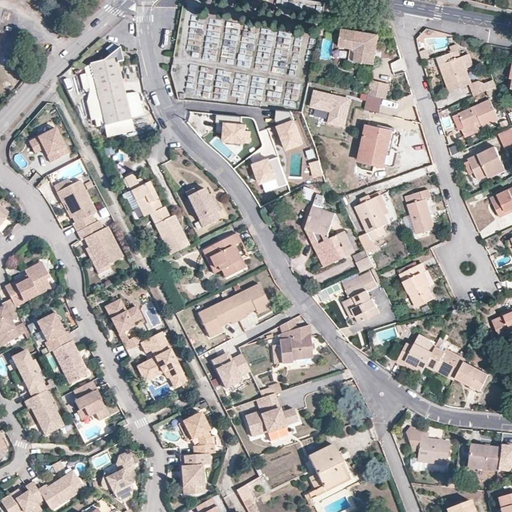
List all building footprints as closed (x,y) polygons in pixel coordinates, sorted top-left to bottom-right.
[(339,47),(351,49),(353,49),(356,53),(355,62),(373,65),(377,36),(341,30),(339,47)] [(133,130),(130,118),(142,115),(137,91),(124,94),(116,62),(122,61),(119,47),(105,61),(92,64),(104,116),(94,119),(96,126),(103,124),(106,136),(133,130)] [(458,50),(453,52),(436,58),(449,91),(462,86),(471,83),(465,68),(472,66),(468,54),(461,57),(458,50)] [(419,54),(422,63),(428,61),(425,52),(419,54)] [(394,71),(406,67),(403,59),(391,63),(394,71)] [(104,116),(92,64),(85,65),(86,70),(81,71),(85,86),(90,84),(88,100),(92,119),(94,119),(104,116)] [(476,81),(482,92),(486,90),(495,86),(492,80),(483,83),(481,78),(476,81)] [(381,98),(384,99),(388,85),(370,80),(367,95),(369,95),(381,98)] [(468,99),(482,92),(476,81),(471,83),(462,86),(468,99)] [(495,86),(486,90),(488,96),(497,92),(495,86)] [(349,98),(314,90),(311,105),(331,109),(328,122),(343,125),(349,98)] [(381,98),(369,95),(368,101),(380,104),(381,98)] [(489,100),(458,114),(465,128),(462,129),(465,137),(479,131),(478,127),(482,125),(482,127),(498,119),(489,100)] [(380,104),(368,101),(366,110),(378,113),(380,104)] [(465,128),(458,114),(452,117),(459,130),(462,129),(465,128)] [(304,144),(295,120),(276,127),(285,151),(304,144)] [(246,131),(246,124),(223,123),(222,142),(245,144),(246,131)] [(378,132),(379,128),(366,125),(358,161),(383,167),(390,135),(378,132)] [(511,128),(496,135),(504,151),(511,146),(511,128)] [(30,143),(36,154),(45,149),(48,148),(51,155),(49,156),(52,163),(70,154),(57,129),(30,143)] [(468,160),(468,161),(474,173),(477,180),(487,175),(504,167),(506,170),(511,167),(511,166),(505,153),(499,156),(495,147),(468,160)] [(286,183),(277,156),(251,164),(258,185),(276,179),(278,186),(286,183)] [(322,175),(319,161),(309,163),(313,178),(322,175)] [(474,173),(468,161),(463,164),(469,175),(474,173)] [(488,178),(506,170),(504,167),(487,175),(488,178)] [(143,216),(149,213),(161,207),(149,182),(143,184),(140,178),(136,180),(132,174),(124,178),(143,216)] [(58,193),(73,185),(70,179),(55,186),(58,193)] [(74,224),(79,232),(98,222),(94,214),(98,212),(82,180),(73,185),(58,193),(64,204),(66,202),(74,217),(77,222),(74,224)] [(93,181),(87,184),(89,190),(96,187),(93,181)] [(217,210),(208,193),(205,186),(195,191),(193,187),(185,191),(202,226),(217,219),(213,212),(217,210)] [(499,217),(506,214),(505,211),(511,207),(511,188),(496,196),(499,200),(492,203),(499,217)] [(428,190),(411,195),(413,203),(407,205),(416,233),(434,228),(425,199),(430,198),(428,190)] [(212,192),(208,193),(217,210),(221,208),(212,192)] [(322,195),(317,194),(314,203),(322,204),(322,195)] [(359,237),(365,250),(374,246),(371,240),(385,234),(382,226),(388,223),(376,197),(356,207),(367,233),(359,237)] [(72,219),(74,217),(66,202),(64,204),(72,219)] [(0,228),(11,215),(0,206),(0,228)] [(149,213),(170,255),(190,245),(174,214),(169,216),(164,206),(161,207),(149,213)] [(335,213),(313,206),(305,229),(312,231),(318,244),(315,245),(325,266),(354,253),(344,231),(329,238),(327,236),(335,213)] [(98,222),(79,232),(83,241),(86,239),(90,247),(102,269),(109,265),(125,257),(109,227),(105,229),(101,220),(98,222)] [(236,232),(209,246),(214,255),(209,257),(214,267),(221,264),(227,278),(246,268),(241,259),(238,261),(231,246),(235,245),(241,242),(236,232)] [(241,259),(235,245),(231,246),(238,261),(241,259)] [(214,255),(209,246),(201,250),(213,274),(221,270),(225,278),(227,278),(221,264),(214,267),(209,257),(214,255)] [(102,269),(90,247),(85,250),(99,275),(110,269),(109,265),(102,269)] [(368,257),(357,262),(361,272),(372,267),(368,257)] [(420,274),(423,272),(425,271),(421,263),(399,274),(415,308),(432,299),(427,288),(420,274)] [(43,264),(34,268),(36,273),(45,269),(43,264)] [(12,301),(15,306),(24,302),(25,304),(52,290),(47,280),(50,279),(45,269),(36,273),(34,268),(26,273),(28,277),(30,280),(17,287),(15,284),(6,288),(12,301)] [(377,285),(370,271),(359,276),(361,282),(345,290),(349,299),(353,297),(357,306),(351,308),(355,316),(359,323),(379,313),(372,298),(371,299),(367,290),(377,285)] [(430,287),(423,272),(420,274),(427,288),(430,287)] [(357,274),(341,281),(345,290),(361,282),(359,276),(357,274)] [(28,277),(15,284),(17,287),(30,280),(28,277)] [(259,284),(229,299),(239,320),(246,317),(245,314),(255,309),(268,303),(259,284)] [(339,284),(319,293),(323,302),(332,298),(330,295),(342,290),(339,284)] [(350,319),(355,316),(351,308),(357,306),(353,297),(349,299),(343,302),(350,319)] [(143,342),(140,335),(130,340),(126,332),(136,327),(134,323),(144,318),(138,307),(128,312),(122,299),(107,307),(125,343),(128,350),(140,344),(143,342)] [(239,320),(229,299),(197,314),(207,332),(220,326),(229,322),(231,324),(239,320)] [(12,323),(21,318),(15,306),(12,301),(3,305),(4,308),(6,311),(0,313),(0,347),(1,349),(20,338),(12,323)] [(270,308),(268,303),(255,309),(257,314),(270,308)] [(511,312),(492,321),(499,338),(511,332),(511,312)] [(46,344),(51,354),(54,352),(73,342),(68,333),(66,334),(56,314),(38,323),(48,343),(46,344)] [(279,325),(282,333),(287,332),(296,329),(292,318),(279,325)] [(313,357),(309,325),(296,329),(287,332),(282,333),(279,334),(280,344),(290,343),(292,360),(313,357)] [(220,326),(207,332),(209,337),(222,330),(220,326)] [(188,383),(163,333),(143,342),(140,344),(146,354),(151,352),(154,359),(156,362),(155,364),(150,367),(148,362),(139,366),(144,377),(151,374),(153,378),(165,373),(167,377),(171,379),(173,378),(178,388),(188,383)] [(421,373),(425,365),(435,346),(437,342),(419,334),(412,347),(406,343),(398,358),(405,361),(413,365),(411,368),(421,373)] [(90,376),(73,342),(54,352),(66,375),(70,375),(74,384),(90,376)] [(292,362),(292,360),(290,343),(280,344),(283,363),(292,362)] [(464,361),(466,359),(446,348),(445,351),(435,346),(425,365),(455,380),(456,377),(461,368),(464,361)] [(30,393),(34,400),(47,392),(48,392),(39,375),(41,374),(31,354),(14,362),(30,393)] [(225,355),(213,361),(226,389),(241,381),(239,377),(250,371),(242,355),(232,361),(230,357),(227,359),(225,355)] [(154,359),(148,362),(150,367),(155,364),(156,362),(154,359)] [(489,374),(464,361),(461,368),(456,377),(481,390),(489,374)] [(151,374),(144,377),(147,382),(153,378),(151,374)] [(71,386),(74,384),(70,375),(66,375),(71,386)] [(98,392),(94,383),(75,393),(79,401),(76,403),(80,412),(81,412),(86,410),(90,418),(97,415),(101,422),(110,417),(102,401),(100,402),(95,394),(98,392)] [(263,398),(274,395),(271,387),(259,390),(263,398)] [(62,421),(47,392),(34,400),(25,404),(29,410),(29,411),(32,410),(46,438),(60,431),(57,424),(62,421)] [(268,433),(285,427),(285,426),(298,422),(294,409),(281,413),(278,415),(277,411),(280,410),(274,395),(263,398),(257,400),(262,415),(257,413),(245,417),(252,437),(267,432),(268,433)] [(81,412),(80,412),(78,413),(83,422),(90,418),(86,410),(81,412)] [(210,454),(215,454),(215,445),(212,445),(211,438),(208,432),(211,430),(202,413),(184,422),(193,440),(198,437),(200,441),(200,446),(194,447),(195,455),(210,454)] [(65,428),(62,421),(57,424),(60,431),(65,428)] [(406,433),(428,435),(428,433),(409,426),(405,432),(406,433)] [(417,459),(417,461),(424,462),(446,464),(449,441),(428,439),(428,435),(406,433),(412,449),(418,449),(417,459)] [(218,437),(211,438),(212,445),(215,445),(219,445),(220,443),(219,439),(218,437)] [(339,465),(343,463),(334,444),(308,457),(323,486),(345,475),(339,465)] [(501,450),(471,446),(468,467),(511,472),(511,471),(511,447),(502,446),(501,450)] [(135,467),(136,466),(129,453),(120,458),(117,466),(121,473),(112,478),(105,475),(102,483),(103,489),(113,492),(117,498),(125,503),(132,499),(134,489),(132,485),(135,484),(135,482),(134,479),(136,478),(136,475),(134,472),(132,468),(135,467)] [(211,465),(210,454),(195,455),(184,456),(185,467),(182,467),(184,495),(197,494),(196,479),(204,478),(203,466),(211,465)] [(424,469),(424,462),(417,461),(417,459),(409,458),(409,465),(411,468),(424,469)] [(351,479),(343,463),(339,465),(345,475),(323,486),(315,491),(317,496),(351,479)] [(73,472),(67,476),(70,481),(77,477),(73,472)] [(42,497),(52,511),(85,490),(77,477),(70,481),(67,476),(48,489),(46,486),(39,491),(42,497)] [(204,478),(196,479),(197,494),(206,493),(204,478)] [(42,511),(35,501),(42,497),(39,491),(33,483),(26,488),(29,492),(22,497),(14,502),(11,498),(3,503),(8,511),(42,511)] [(236,490),(243,502),(252,497),(246,485),(236,490)] [(311,499),(317,496),(315,491),(308,493),(311,499)] [(19,492),(11,498),(14,502),(22,497),(19,492)] [(511,511),(511,495),(498,499),(501,511),(511,511)] [(221,511),(213,498),(196,507),(199,511),(221,511)] [(474,511),(471,500),(451,507),(452,511),(474,511)]
